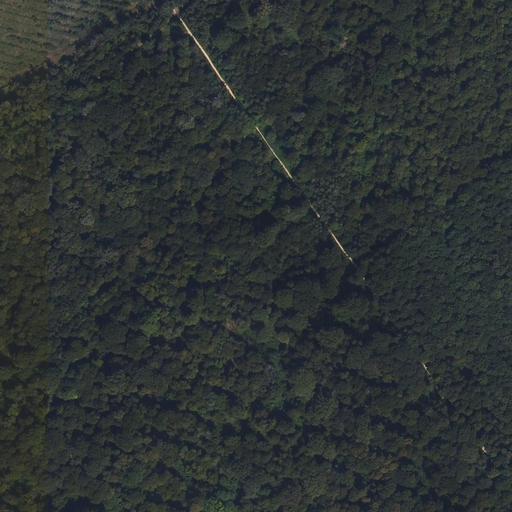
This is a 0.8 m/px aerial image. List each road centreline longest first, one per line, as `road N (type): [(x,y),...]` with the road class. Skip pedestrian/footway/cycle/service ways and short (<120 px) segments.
road 1 (track): [(511,491),(165,0)]
road 2 (track): [(0,146),(175,13)]
